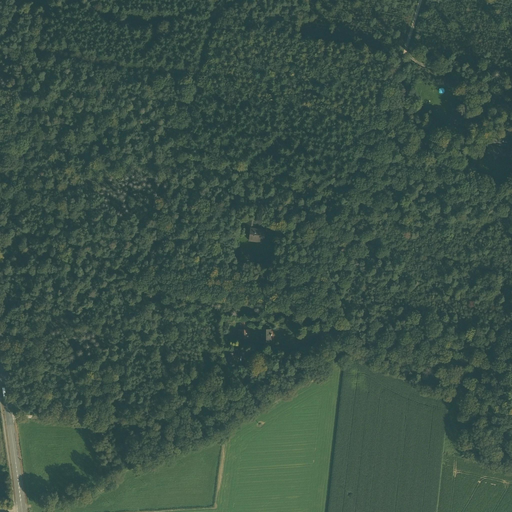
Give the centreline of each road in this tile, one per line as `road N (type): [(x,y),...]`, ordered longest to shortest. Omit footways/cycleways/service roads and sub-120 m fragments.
road 1 (track): [(198,76),(33,50),(0,161)]
road 2 (track): [(198,76),(185,136),(189,157),(366,190)]
road 3 (secondary): [(0,348),(22,511)]
road 4 (track): [(351,238),(511,275)]
